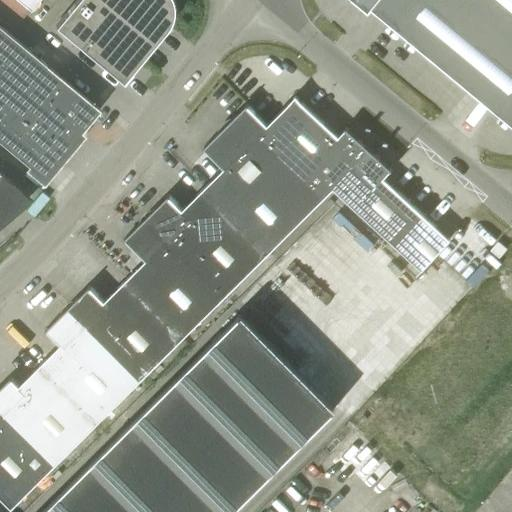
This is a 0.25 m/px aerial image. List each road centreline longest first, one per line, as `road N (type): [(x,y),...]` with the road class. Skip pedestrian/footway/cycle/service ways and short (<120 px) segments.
road 1 (unclassified): [(0,290),(117,171),(255,1)]
road 2 (unclassified): [(511,206),(255,1)]
